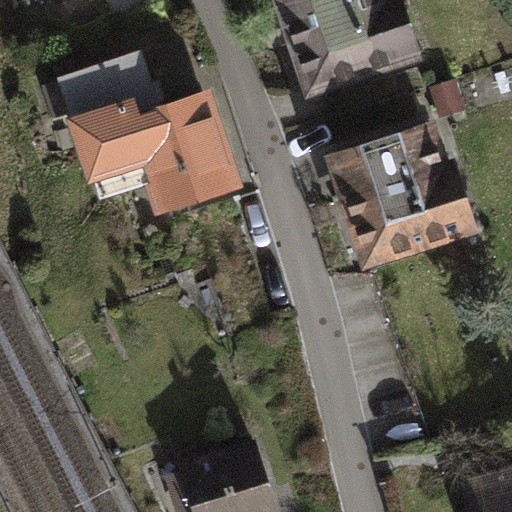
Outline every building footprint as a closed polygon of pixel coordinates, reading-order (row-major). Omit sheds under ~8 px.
[(22,0),(26,9),(49,0),(22,0)] [(393,0),(281,0),(310,87),(411,55),(393,0)] [(194,21),(47,72),(87,186),(141,167),(157,215),(251,183),(194,21)] [(441,92),(320,131),(365,267),(485,228),(441,92)] [(275,511),(247,443),(177,472),(194,511),(275,511)] [(511,511),(511,446),(438,471),(451,511),(511,511)]
